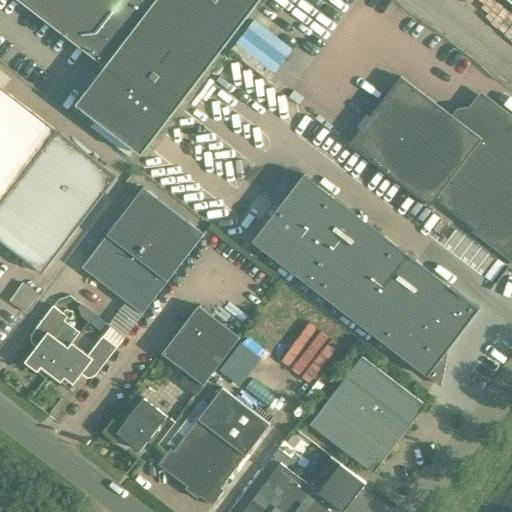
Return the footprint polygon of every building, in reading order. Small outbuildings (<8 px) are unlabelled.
[(17,0),(105,67),(76,105),(141,156),(260,0),(17,0)] [(256,19),(237,43),(275,72),(293,48),(256,19)] [(511,258),(511,119),(482,97),(471,110),(459,112),(455,118),(401,77),(349,144),(430,206),(435,199),(511,258)] [(0,241),(42,274),(116,177),(57,131),(0,87),(0,241)] [(252,242),(439,385),(445,354),(479,309),(304,174),(265,225),(218,189),(205,207),(252,243),(252,242)] [(142,314),(204,234),(143,188),(82,267),(142,314)] [(22,307),(35,290),(24,281),(11,299),(22,307)] [(81,303),(78,307),(82,317),(88,322),(94,314),(81,303)] [(49,373),(72,343),(80,332),(64,321),(67,317),(53,306),(31,335),(40,342),(25,362),(46,378),(50,374),(49,373)] [(240,338),(198,306),(162,354),(203,385),(240,338)] [(89,322),(80,334),(91,342),(106,323),(94,314),(88,322),(89,322)] [(88,355),(72,343),(49,373),(50,374),(70,389),(85,369),(94,377),(124,338),(110,327),(88,355)] [(425,405),(375,366),(362,356),(310,425),(373,473),(425,405)] [(173,451),(170,449),(158,464),(187,487),(185,489),(198,498),(199,496),(212,506),(224,490),(221,488),(270,424),(222,388),(173,451)] [(140,451),(147,442),(155,448),(175,422),(144,398),(117,433),(140,451)] [(280,463),(242,511),(343,511),(344,511),(366,483),(340,464),(318,492),(312,487),(280,463)]
